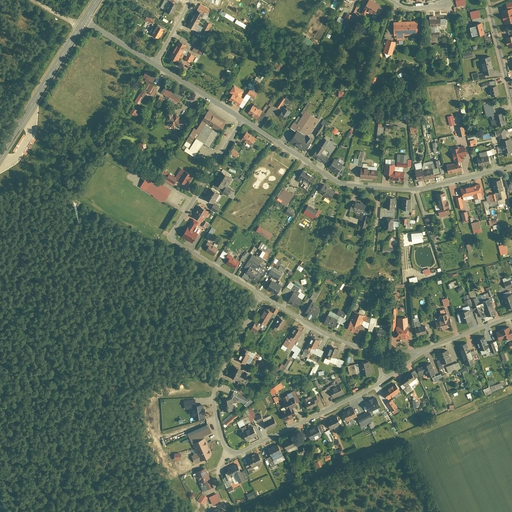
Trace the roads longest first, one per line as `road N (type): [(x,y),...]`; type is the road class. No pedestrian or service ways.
road 1 (residential): [(382,382),(237,454),(227,450),(212,393),(259,297)]
road 2 (residential): [(242,120),(339,184),(415,190),(511,167)]
road 3 (residential): [(242,120),(168,237),(259,297)]
road 4 (track): [(511,385),(400,437),(432,511)]
road 5 (track): [(400,437),(241,511)]
road 6 (secondary): [(0,154),(83,21)]
road 7 (residential): [(259,297),(318,332),(375,352)]
